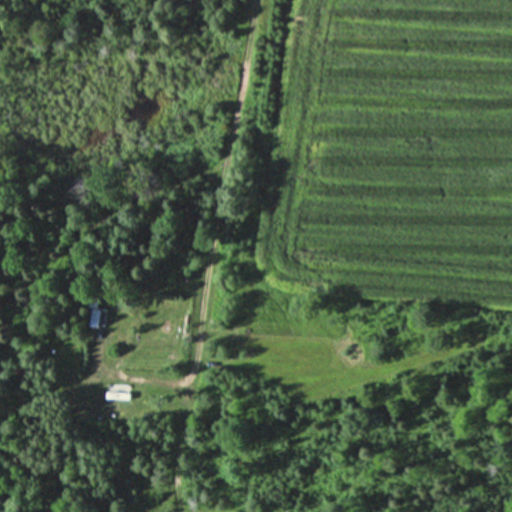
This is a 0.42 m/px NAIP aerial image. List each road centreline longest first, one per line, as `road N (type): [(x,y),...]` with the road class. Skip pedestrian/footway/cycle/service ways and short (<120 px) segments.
road 1 (track): [(178,511),(173,490),(188,386),(254,0)]
road 2 (track): [(0,427),(41,390),(98,375),(188,386)]
